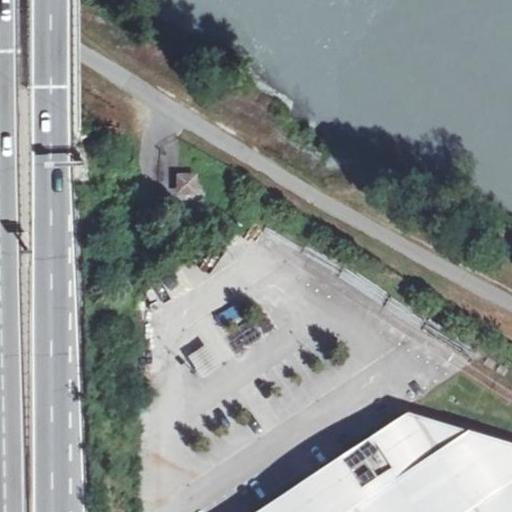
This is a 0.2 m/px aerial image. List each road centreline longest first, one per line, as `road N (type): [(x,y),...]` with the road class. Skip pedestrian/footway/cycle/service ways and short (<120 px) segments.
road 1 (trunk): [(53,511),(48,0)]
road 2 (trunk): [(0,325),(4,511)]
